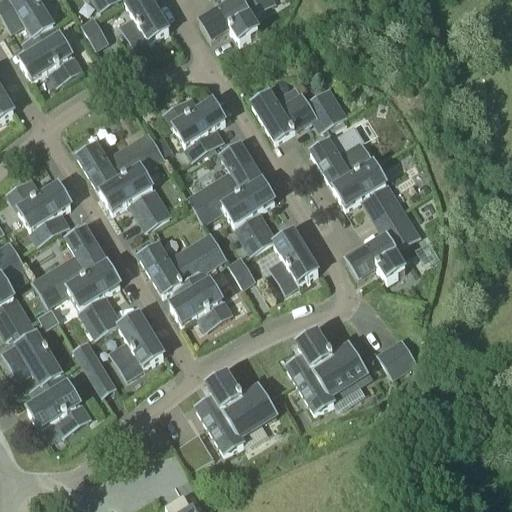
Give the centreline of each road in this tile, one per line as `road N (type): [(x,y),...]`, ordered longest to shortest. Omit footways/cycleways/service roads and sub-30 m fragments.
road 1 (residential): [(195,378),(348,306),(206,72)]
road 2 (residential): [(195,378),(40,134)]
road 3 (residential): [(48,490),(195,378)]
road 4 (residential): [(40,134),(126,90),(206,72)]
